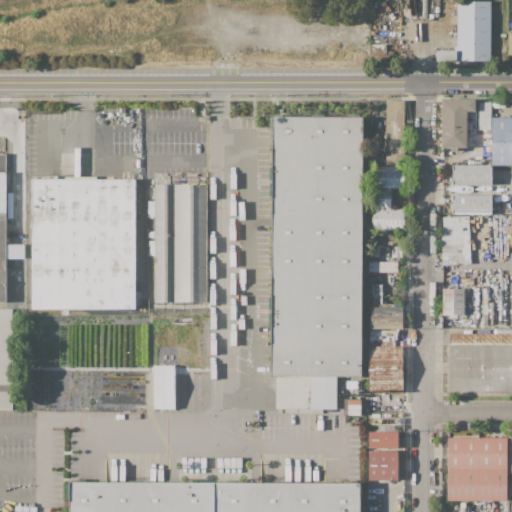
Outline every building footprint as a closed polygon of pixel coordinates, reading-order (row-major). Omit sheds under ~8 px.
[(457,61),(457,1),(490,2),(490,61),(457,61)] [(437,50),(456,50),(456,61),(436,61),(437,50)] [(442,147),(442,99),(475,99),(475,111),(466,111),(466,147),(442,147)] [(386,165),(386,100),(405,100),(405,121),(396,121),(396,125),(393,125),(393,136),(396,136),(396,165),(386,165)] [(489,129),(490,101),(478,101),(477,129),(489,129)] [(271,376),(271,117),(362,117),(362,376),(271,376)] [(491,118),(511,118),(511,165),(491,165),(491,118)] [(452,166),(491,166),(491,185),(452,185),(452,166)] [(391,189),(391,209),(404,209),(404,230),(373,230),(373,167),(404,167),(404,189),(391,189)] [(32,179),(135,179),(135,309),(33,309),(32,179)] [(206,185),(206,301),(136,301),(136,184),(206,185)] [(452,195),(490,195),(490,214),(452,214),(452,195)] [(442,217),(470,217),(470,258),(460,258),(460,264),(442,264),(442,217)] [(240,245),(266,245),(266,265),(253,265),(253,271),(240,271),(240,245)] [(443,315),(443,289),(464,289),(463,315),(443,315)] [(370,328),(370,307),(403,307),(403,328),(370,328)] [(0,309),(12,309),(11,385),(0,385),(0,309)] [(199,325),(155,324),(155,367),(198,368),(199,325)] [(511,390),(448,390),(449,334),(461,334),(461,330),(480,330),(480,334),(511,334),(511,390)] [(369,392),(369,346),(403,346),(403,392),(369,392)] [(173,404),(174,378),(155,378),(154,404),(173,404)] [(271,414),(271,379),(335,379),(335,414),(271,414)] [(0,511),(0,391),(12,391),(12,410),(0,409),(0,511)] [(348,415),(348,400),(361,400),(361,415),(348,415)] [(243,430),(243,417),(269,417),(269,430),(243,430)] [(369,448),(369,432),(399,432),(399,448),(369,448)] [(511,473),(507,473),(507,500),(447,500),(448,438),(507,439),(507,433),(511,433),(511,473)] [(368,480),(368,451),(398,451),(398,480),(372,480),(368,480)] [(69,511),(70,482),(359,483),(359,511),(69,511)]
